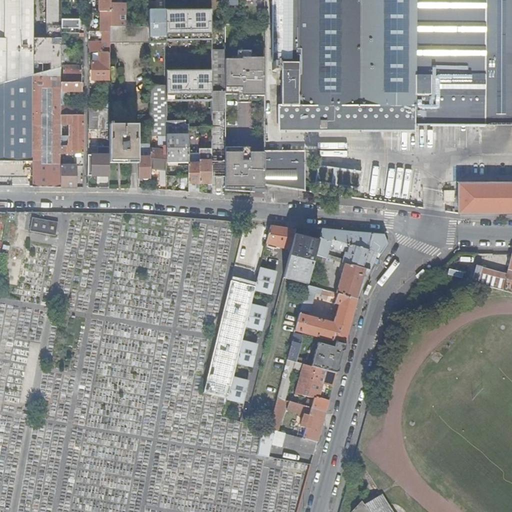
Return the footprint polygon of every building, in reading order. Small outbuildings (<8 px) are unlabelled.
[(32,39),(32,0),(3,0),(3,83),(32,75),(32,39)] [(49,0),(49,40),(32,39),(32,75),(60,68),(60,61),(60,45),(61,33),(61,29),(61,20),(60,0),(49,0)] [(101,11),(101,31),(103,31),(110,31),(110,26),(110,3),(110,0),(98,0),(98,11),(101,11)] [(511,0),(271,0),(271,62),(272,62),(272,70),(278,70),(278,62),(282,62),(282,128),(408,128),(408,124),(511,124),(511,0)] [(124,3),(110,3),(110,26),(124,26),(124,3)] [(211,21),(211,10),(165,11),(165,42),(211,41),(211,21)] [(165,11),(149,11),(149,26),(149,42),(149,45),(165,45),(165,42),(165,11)] [(79,20),(61,20),(61,29),(78,29),(79,20)] [(211,71),(211,86),(225,85),(225,58),(225,24),(225,21),(211,21),(211,41),(211,71)] [(124,26),(110,26),(110,31),(110,42),(137,42),(137,26),(124,26)] [(137,26),(137,42),(149,42),(149,26),(137,26)] [(89,41),(88,51),(98,51),(110,51),(110,42),(110,31),(103,31),(103,36),(102,39),(102,41),(89,41)] [(225,92),(225,93),(237,93),(237,102),(251,102),(251,95),(264,95),(264,57),(250,57),(250,50),(237,50),(237,58),(225,58),(225,85),(225,87),(225,91),(225,92)] [(110,51),(98,51),(99,62),(91,62),(91,79),(110,79),(110,51)] [(32,162),(32,188),(44,188),(60,188),(60,116),(60,107),(60,101),(60,99),(60,92),(60,83),(60,68),(32,75),(32,162)] [(62,83),(81,83),(81,70),(63,70),(62,83)] [(211,71),(166,72),(166,85),(166,92),(166,102),(211,102),(211,91),(211,86),(211,71)] [(32,75),(3,83),(3,162),(32,162),(32,75)] [(83,87),(83,83),(81,83),(62,83),(60,83),(60,92),(72,92),(81,92),(80,87),(83,87)] [(150,84),(150,91),(166,92),(166,85),(150,84)] [(150,91),(150,115),(150,136),(155,136),(155,109),(166,109),(166,102),(166,92),(150,91)] [(211,102),(211,127),(211,150),(211,175),(225,176),(225,146),(225,98),(225,93),(225,92),(225,91),(211,91),(211,102)] [(60,116),(83,116),(83,107),(60,107),(60,116)] [(88,108),(88,129),(97,129),(97,128),(97,108),(88,108)] [(99,108),(97,108),(97,128),(109,128),(109,123),(109,122),(109,108),(99,108)] [(155,109),(155,136),(157,135),(166,135),(166,121),(166,109),(155,109)] [(82,166),(83,116),(60,116),(60,188),(68,188),(76,188),(76,166),(82,166)] [(166,121),(166,135),(166,147),(162,146),(162,150),(157,149),(150,148),(150,156),(150,166),(167,168),(167,161),(188,161),(188,158),(188,127),(188,126),(181,121),(166,121)] [(109,123),(109,128),(109,145),(109,155),(109,159),(138,160),(138,157),(138,124),(112,123),(109,123)] [(157,135),(157,149),(162,150),(162,146),(166,147),(166,135),(157,135)] [(225,176),(225,186),(225,190),(254,192),(254,189),(259,189),(264,189),(264,185),(264,183),(264,173),(264,151),(250,151),(250,146),(225,146),(225,176)] [(199,152),(199,183),(211,182),(211,175),(211,150),(199,150),(199,152)] [(264,183),(264,185),(305,191),(305,151),(264,150),(264,151),(264,173),(264,183)] [(192,191),(199,192),(199,183),(199,152),(194,152),(194,162),(192,162),(192,158),(188,158),(188,161),(188,191),(192,191)] [(101,175),(109,175),(109,162),(109,159),(109,155),(106,155),(88,154),(88,175),(101,175)] [(138,178),(150,177),(150,166),(150,156),(138,157),(138,160),(138,162),(138,178)] [(417,206),(420,166),(389,163),(388,173),(392,174),(317,168),(315,184),(367,189),(366,198),(362,197),(361,214),(408,217),(409,205),(417,206)] [(100,187),(109,187),(109,175),(101,175),(100,187)] [(211,182),(211,185),(225,186),(225,176),(211,175),(211,182)] [(168,176),(167,185),(182,187),(183,177),(168,176)] [(511,183),(458,183),(458,213),(511,213),(511,183)] [(444,190),(444,202),(452,202),(452,190),(444,190)] [(58,222),(32,217),(30,231),(55,236),(58,222)] [(270,226),(266,243),(265,246),(274,248),(275,245),(277,246),(290,249),(294,235),(295,230),(281,228),(270,226)] [(383,234),(321,229),(318,241),(314,255),(326,258),(328,249),(334,246),(337,247),(336,250),(345,252),(342,263),(370,270),(370,269),(380,254),(386,244),(383,234)] [(314,255),(318,241),(294,235),(290,249),(283,277),(307,283),(314,255)] [(511,253),(511,254),(506,273),(502,290),(511,292),(511,253)] [(366,276),(370,270),(342,263),(335,261),(333,265),(343,268),(336,293),(337,294),(357,299),(358,296),(362,286),(366,276)] [(273,271),(260,268),(255,284),(254,290),(271,294),(276,276),(272,275),(273,271)] [(482,268),(477,284),(502,290),(506,273),(482,268)] [(255,284),(231,280),(218,334),(216,342),(204,391),(227,398),(227,397),(233,376),(236,362),(239,349),(240,348),(240,347),(242,340),(245,326),(250,307),(251,304),(254,290),(255,284)] [(354,308),(357,299),(337,294),(335,303),(335,304),(333,312),(336,313),(333,323),(305,315),(306,311),(310,312),(315,293),(320,295),(322,289),(306,285),(295,330),(295,331),(299,332),(331,341),(344,344),(354,308)] [(264,307),(251,304),(250,307),(245,326),(262,330),(267,312),(263,311),(264,307)] [(302,335),(294,333),(290,349),(298,351),(302,335)] [(254,343),(242,340),(240,347),(240,348),(239,349),(236,362),(252,366),(257,348),(254,347),(254,343)] [(336,373),(344,344),(331,341),(330,346),(317,342),(311,366),(336,373)] [(298,351),(290,349),(287,360),(295,362),(296,358),(298,351)] [(304,369),(306,365),(303,364),(295,362),(287,360),(277,398),(284,400),(285,400),(294,366),(302,368),(304,369)] [(313,397),(329,402),(336,373),(311,366),(306,365),(304,369),(297,393),(306,395),(313,397)] [(297,393),(304,369),(302,368),(295,393),(297,393)] [(233,376),(227,397),(243,402),(248,384),(245,383),(246,380),(233,376)] [(302,437),(318,441),(324,418),(329,402),(313,397),(312,400),(311,405),(310,407),(307,415),(305,427),(302,437)] [(269,429),(277,431),(284,400),(277,398),(269,429)] [(299,412),(307,415),(310,407),(289,401),(287,409),(299,412)] [(301,426),(305,427),(307,415),(299,412),(298,416),(303,417),(301,426)] [(261,427),(257,455),(269,457),(272,443),(314,455),(318,441),(302,437),(277,431),(269,429),(261,427)] [(393,511),(382,494),(377,497),(385,511),(393,511)] [(385,511),(377,497),(365,503),(369,511),(385,511)] [(369,511),(365,503),(363,504),(361,501),(350,511),(369,511)]
